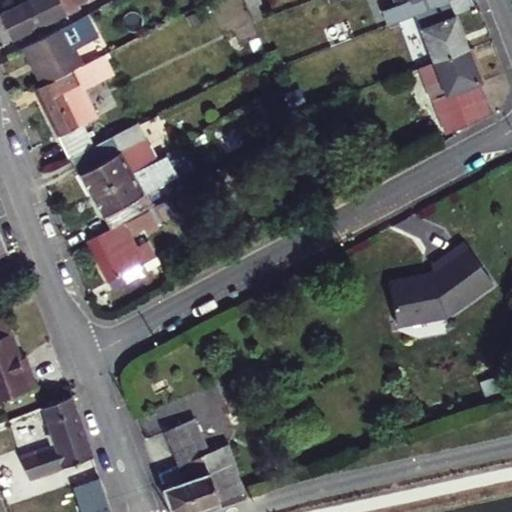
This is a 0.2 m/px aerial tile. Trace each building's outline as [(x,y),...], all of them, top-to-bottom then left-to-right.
[(83,0),(35,0),(6,15),(4,11),(0,12),(0,46),(1,49),(69,15),(66,9),(83,0)] [(449,0),(394,0),(397,6),(413,1),(418,16),(451,4),(449,0)] [(469,53),(451,4),(418,16),(437,65),(469,53)] [(44,89),(83,69),(75,51),(98,40),(87,18),(24,51),(44,89)] [(494,120),(469,53),(437,65),(448,96),(437,100),(453,142),(494,120)] [(112,75),(103,58),(83,69),(39,91),(68,150),(71,149),(76,159),(97,149),(83,122),(94,115),(82,91),(112,75)] [(426,69),(437,100),(448,96),(437,65),(426,69)] [(97,149),(76,159),(113,231),(141,216),(134,202),(180,178),(164,147),(148,156),(134,130),(97,149)] [(113,231),(89,243),(114,291),(151,273),(137,244),(150,238),(153,244),(164,238),(151,211),(113,231)] [(0,256),(11,251),(0,226),(0,256)] [(388,278),(397,320),(489,303),(477,244),(430,253),(433,269),(388,278)] [(0,330),(0,399),(32,385),(26,371),(19,374),(0,330)] [(73,397),(47,409),(62,445),(30,458),(40,481),(98,456),(73,397)] [(230,429),(250,420),(240,399),(220,409),(230,429)] [(305,413),(259,436),(266,452),(313,428),(305,413)] [(240,492),(238,487),(224,445),(200,453),(189,420),(160,430),(168,454),(186,445),(208,504),(240,492)] [(178,484),(155,492),(161,508),(168,511),(185,511),(208,504),(186,445),(168,454),(178,484)] [(82,488),(92,511),(118,511),(103,478),(82,488)]
